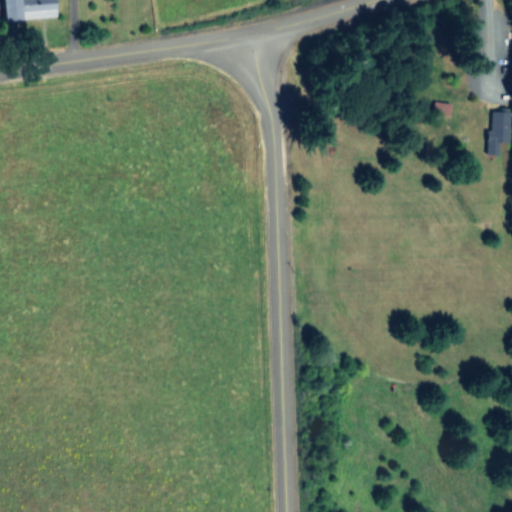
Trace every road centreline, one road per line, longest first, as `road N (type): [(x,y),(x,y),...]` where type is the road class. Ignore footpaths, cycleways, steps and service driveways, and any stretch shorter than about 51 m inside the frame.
road 1 (residential): [(280,511),(263,94),(237,27)]
road 2 (residential): [(0,61),(237,27),(339,0)]
